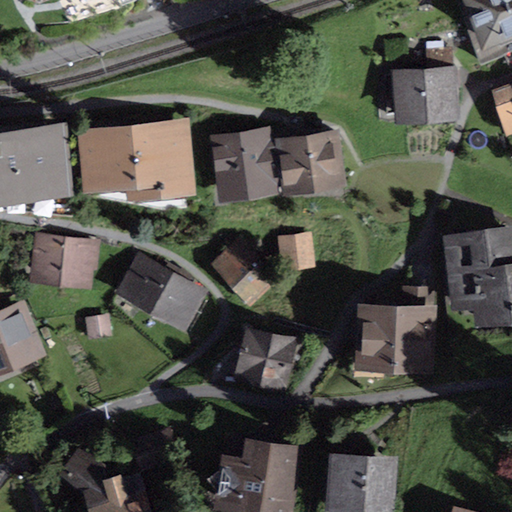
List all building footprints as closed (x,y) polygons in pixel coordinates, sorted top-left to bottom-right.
[(511,0),(459,0),(482,61),(511,48),(511,0)] [(385,72),(387,112),(457,107),(454,69),(452,69),(450,49),(430,50),(431,69),(385,72)] [(511,82),(495,89),(508,130),(511,129),(511,82)] [(186,193),(180,124),(166,125),(165,116),(138,118),(139,128),(90,133),(95,188),(93,190),(137,186),(138,197),(136,197),(136,199),(188,194),(186,193)] [(282,176),(284,184),(344,176),(338,132),(287,140),(286,129),(219,138),(226,186),(271,180),(270,178),(282,176)] [(0,194),(15,193),(16,202),(65,197),(59,133),(20,137),(14,131),(0,132),(0,194)] [(482,296),(484,313),(511,310),(511,244),(510,245),(508,229),(453,235),(460,298),(482,296)] [(281,237),(284,264),(313,261),(310,233),(281,237)] [(37,271),(87,276),(88,256),(95,257),(96,240),(77,238),(76,241),(42,237),(37,271)] [(239,284),(251,297),(273,276),(240,240),(220,258),(242,281),(239,284)] [(192,274),(184,267),(181,271),(169,264),(165,270),(139,257),(123,285),(186,322),(203,291),(187,282),(192,274)] [(382,308),(366,307),(363,360),(427,363),(429,295),(407,294),(407,297),(383,296),(382,308)] [(21,363),(40,355),(21,305),(0,313),(0,361),(18,354),(21,363)] [(109,331),(107,316),(90,319),(92,333),(109,331)] [(241,377),(281,386),(292,341),(252,331),(241,377)] [(171,430),(136,441),(144,465),(179,453),(171,430)] [(221,498),(282,508),(291,447),(261,443),(261,448),(251,446),(248,462),(227,458),(225,468),(214,477),(222,488),(221,498)] [(99,511),(146,511),(136,477),(109,486),(103,465),(82,450),(66,471),(93,490),(99,511)] [(336,498),(385,502),(388,463),(357,461),(358,453),(340,451),(336,498)]
